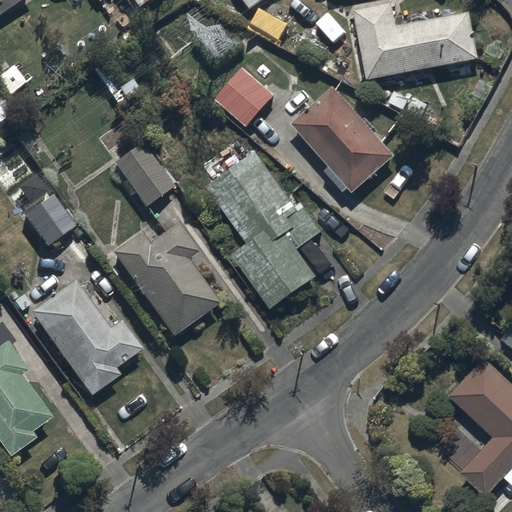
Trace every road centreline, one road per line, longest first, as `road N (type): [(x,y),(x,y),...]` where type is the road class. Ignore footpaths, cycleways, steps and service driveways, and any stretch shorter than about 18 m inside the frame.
road 1 (residential): [(293,394),(426,281),(511,158)]
road 2 (residential): [(128,511),(293,394)]
road 3 (residential): [(293,394),(375,511)]
